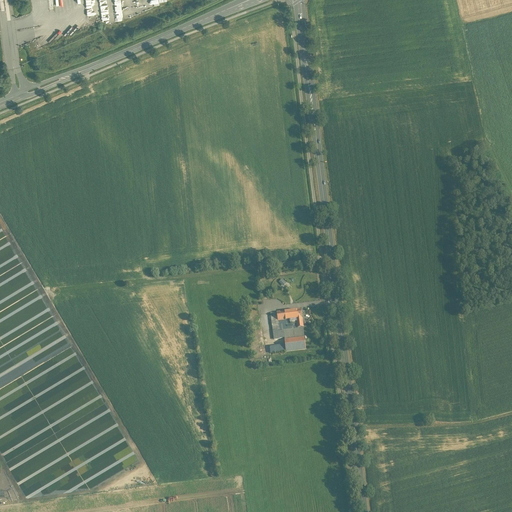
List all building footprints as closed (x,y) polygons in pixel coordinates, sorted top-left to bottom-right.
[(27,279),(0,266),(0,314),(5,311),(19,281),(27,279)] [(301,310),(292,311),(293,319),(302,318),(301,310)] [(292,311),(277,313),(278,321),(293,319),(292,311)] [(277,313),(271,314),(274,340),(284,338),(283,331),(279,332),(278,321),(277,313)] [(293,319),(278,321),(279,332),(283,331),(284,338),(285,341),(304,338),(302,318),(293,319)] [(304,338),(285,341),(286,352),(306,349),(304,338)] [(88,488),(136,463),(134,452),(131,452),(126,441),(127,439),(125,437),(123,437),(121,432),(96,445),(91,441),(92,446),(90,447),(91,450),(78,457),(73,458),(72,456),(69,457),(69,459),(73,458),(66,467),(72,466),(69,469),(75,467),(76,470),(79,473),(81,471),(84,486),(88,485),(88,488)]
